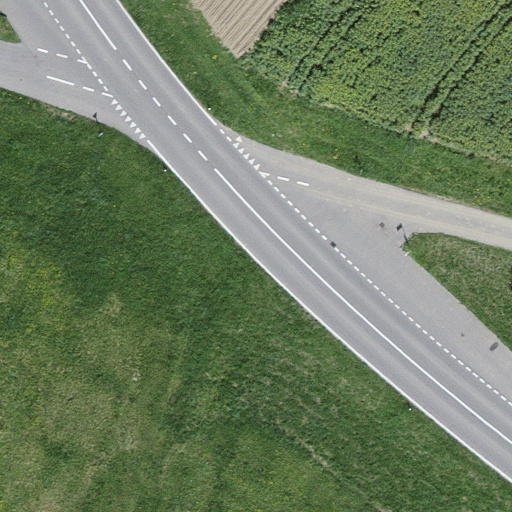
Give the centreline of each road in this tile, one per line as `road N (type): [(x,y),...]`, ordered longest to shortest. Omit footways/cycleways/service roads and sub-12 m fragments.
road 1 (secondary): [(199,154),(391,345),(511,441)]
road 2 (unclassified): [(199,154),(511,237)]
road 3 (unclassified): [(164,110),(0,63)]
road 4 (secondary): [(81,0),(164,110)]
